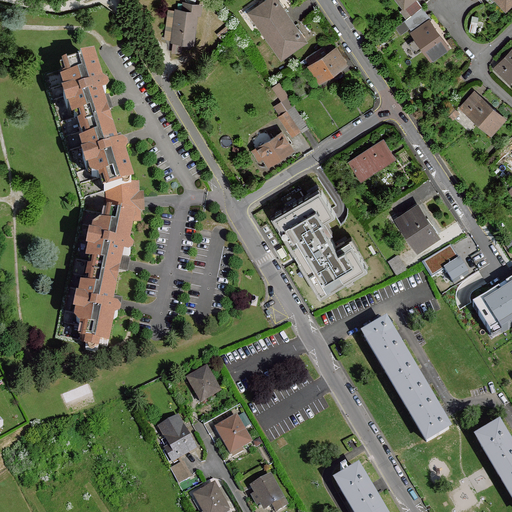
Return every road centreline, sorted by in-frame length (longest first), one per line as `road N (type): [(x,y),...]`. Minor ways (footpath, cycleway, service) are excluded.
road 1 (residential): [(415,511),(235,209)]
road 2 (residential): [(394,107),(235,209)]
road 3 (residential): [(394,107),(478,232)]
road 4 (residential): [(235,209),(167,85)]
road 5 (residential): [(323,0),(394,107)]
